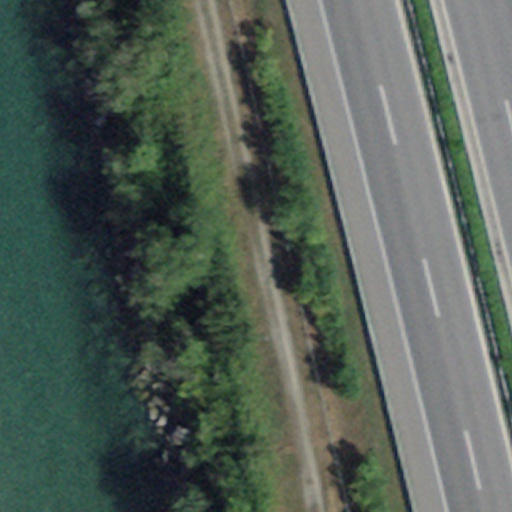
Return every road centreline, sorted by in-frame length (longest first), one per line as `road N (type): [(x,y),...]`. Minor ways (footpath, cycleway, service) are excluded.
road 1 (motorway): [(353,0),(481,511)]
road 2 (track): [(215,0),(321,511)]
road 3 (motorway): [(511,152),(473,0)]
